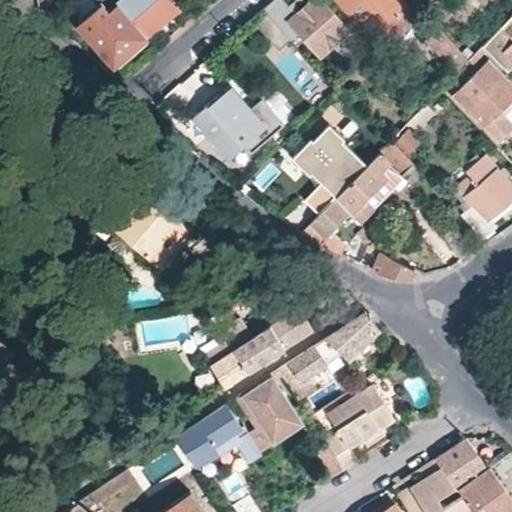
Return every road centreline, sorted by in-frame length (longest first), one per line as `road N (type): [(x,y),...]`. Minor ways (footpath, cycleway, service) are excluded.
road 1 (residential): [(121,97),(220,198),(376,292),(435,315)]
road 2 (residential): [(312,511),(490,393)]
road 3 (residential): [(121,97),(235,0)]
road 4 (residential): [(10,0),(121,97)]
